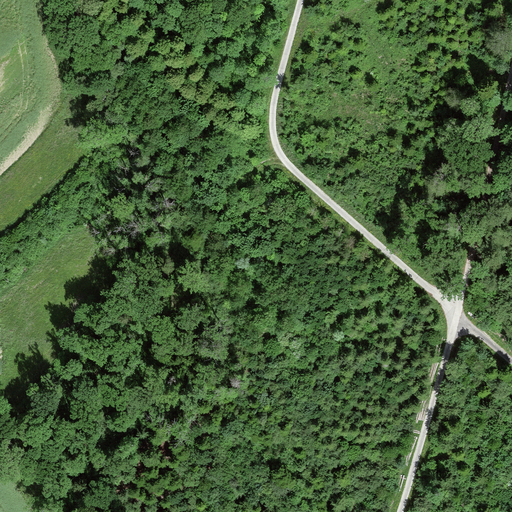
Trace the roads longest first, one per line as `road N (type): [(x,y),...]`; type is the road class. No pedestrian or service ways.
road 1 (track): [(401,511),(511,75)]
road 2 (track): [(301,0),(272,106),(276,148),(431,291)]
